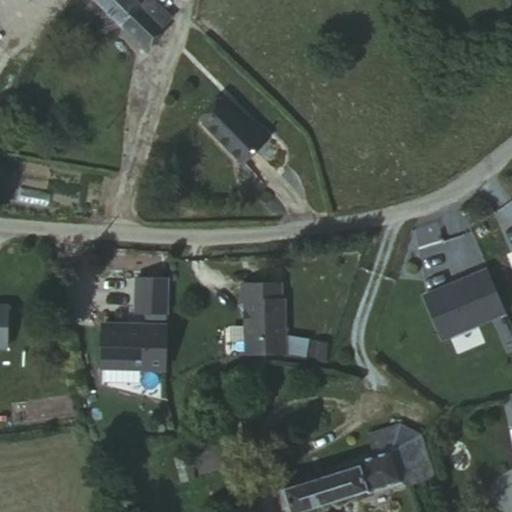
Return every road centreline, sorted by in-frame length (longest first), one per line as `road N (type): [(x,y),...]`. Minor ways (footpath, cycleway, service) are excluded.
road 1 (unclassified): [(511,146),(439,200),(338,225),(232,237),(0,223)]
road 2 (unknown): [(511,488),(446,426),(399,402)]
